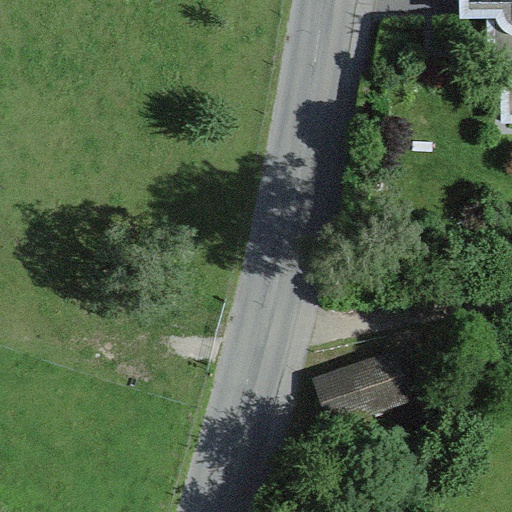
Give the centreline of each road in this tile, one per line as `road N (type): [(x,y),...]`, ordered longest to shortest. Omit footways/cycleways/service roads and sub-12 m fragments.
road 1 (residential): [(208,511),(265,329),(327,0)]
road 2 (track): [(265,329),(511,289)]
